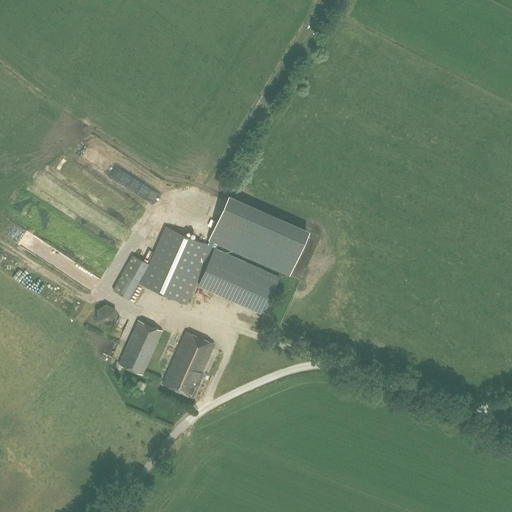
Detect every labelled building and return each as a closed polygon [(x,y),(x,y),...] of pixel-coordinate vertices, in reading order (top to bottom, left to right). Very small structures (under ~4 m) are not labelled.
[(80,155),(108,173),(114,164),(86,145),(80,155)] [(63,207),(75,212),(82,195),(70,190),(63,207)] [(225,202),(209,240),(290,276),(306,238),(225,202)] [(182,302),(207,244),(166,226),(141,284),(182,302)] [(79,232),(73,247),(84,252),(91,237),(79,232)] [(51,264),(59,250),(50,245),(42,259),(51,264)] [(280,277),(215,248),(199,285),(264,314),(280,277)] [(7,250),(4,255),(10,259),(13,254),(7,250)] [(132,254),(112,290),(129,299),(149,263),(132,254)] [(146,293),(139,309),(147,313),(154,297),(146,293)] [(194,305),(200,306),(202,295),(197,294),(194,305)] [(139,320),(118,364),(142,375),(163,331),(139,320)] [(214,345),(186,333),(162,384),(192,398),(202,374),(201,373),(214,345)]
